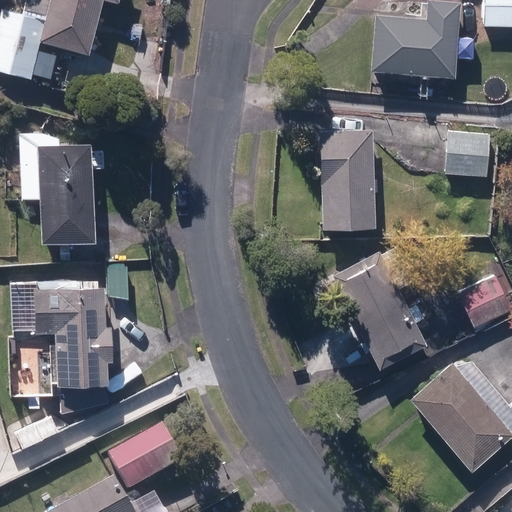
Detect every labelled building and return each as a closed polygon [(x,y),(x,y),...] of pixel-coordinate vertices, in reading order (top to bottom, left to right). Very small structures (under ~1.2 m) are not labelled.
[(53,0),(50,17),(7,7),(0,36),(0,63),(34,71),(42,35),(94,47),(105,0),(53,0)] [(379,10),(375,64),(458,71),(464,0),(431,0),(430,14),(379,10)] [(511,0),(486,0),(486,21),(511,21),(511,0)] [(380,219),(376,125),(324,127),(328,221),(380,219)] [(451,128),(448,167),(488,171),(492,132),(451,128)] [(95,138),(42,140),(47,236),(100,233),(95,138)] [(381,246),(337,269),(384,360),(428,338),(381,246)] [(305,265),(287,269),(294,302),(312,298),(305,265)] [(462,290),(477,322),(511,306),(497,274),(462,290)] [(108,280),(37,285),(40,328),(58,327),(61,377),(114,374),(113,351),(117,351),(115,319),(111,319),(108,280)] [(455,359),(415,393),(475,463),(511,431),(511,402),(473,357),(455,359)] [(114,449),(133,484),(184,457),(165,422),(114,449)] [(47,511),(140,511),(119,472),(47,511)]
